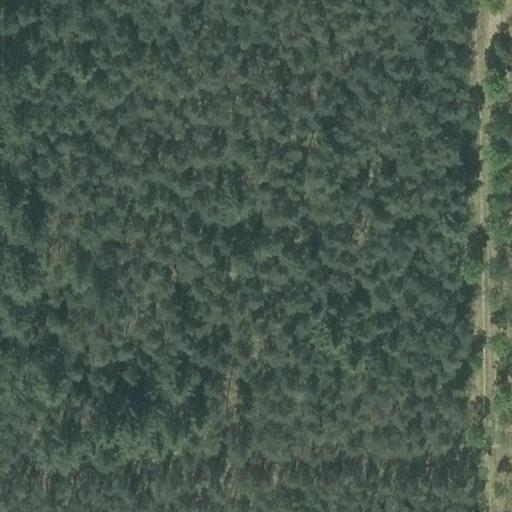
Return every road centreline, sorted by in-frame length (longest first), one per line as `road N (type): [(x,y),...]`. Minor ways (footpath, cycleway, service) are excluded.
road 1 (track): [(511,433),(276,453),(0,451)]
road 2 (track): [(476,0),(489,511)]
